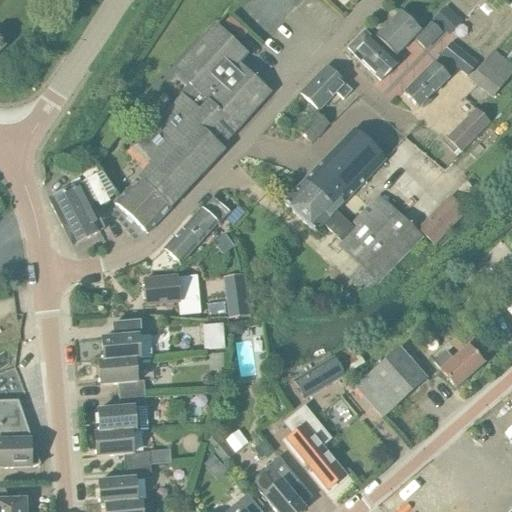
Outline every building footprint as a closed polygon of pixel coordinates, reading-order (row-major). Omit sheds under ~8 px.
[(39,6),(35,11),(37,16),(43,17),(46,13),(44,7),(39,6)] [(399,10),(374,37),(396,57),(420,31),(400,11),(399,10)] [(431,23),(413,40),(425,52),(442,34),(431,23)] [(181,97),(132,150),(127,155),(145,172),(138,179),(169,209),(223,152),(216,145),(234,127),(237,130),(271,94),(239,65),(248,56),(216,26),(173,71),(194,91),(185,101),(181,97)] [(398,63),(364,31),(347,49),(354,55),(353,56),(380,82),(398,63)] [(440,57),(417,80),(403,94),(418,109),(420,107),(423,109),(431,101),(428,98),(457,70),(467,78),(475,67),(447,46),(439,57),(440,57)] [(492,99),(511,74),(511,65),(494,51),(469,80),(492,99)] [(351,92),(325,67),(300,94),(318,111),(334,93),(342,101),(351,92)] [(460,153),(489,123),(475,109),(445,139),(460,153)] [(315,113),(298,132),(311,144),(328,125),(315,113)] [(304,182),(335,212),(384,161),(353,131),(304,182)] [(83,184),(50,200),(48,201),(72,247),(99,233),(99,232),(104,229),(90,202),(91,201),(103,205),(114,195),(90,160),(77,173),(83,184)] [(138,179),(128,189),(115,204),(147,234),(170,210),(169,209),(138,179)] [(393,268),(350,226),(335,212),(304,182),(283,204),(314,234),(323,225),(341,242),(337,245),(378,284),(393,268)] [(378,196),(368,207),(350,226),(393,268),(422,238),(378,196)] [(216,225),(218,227),(230,214),(212,198),(164,250),(180,265),(216,225)] [(418,231),(433,245),(464,214),(449,199),(418,231)] [(225,234),(212,244),(221,258),(235,248),(225,234)] [(498,263),(480,281),(511,317),(511,316),(511,266),(507,271),(498,263)] [(359,267),(349,278),(366,295),(376,284),(359,267)] [(144,282),(146,306),(178,303),(180,317),(200,315),(196,277),(144,282)] [(243,277),(222,280),(227,320),(248,317),(243,277)] [(458,287),(451,294),(464,307),(470,301),(458,287)] [(242,322),(229,324),(231,337),(244,335),(242,322)] [(139,338),(140,338),(139,323),(113,325),(114,338),(101,339),(103,362),(138,359),(140,359),(139,338)] [(433,364),(442,374),(455,389),(484,364),(469,347),(477,340),(467,329),(450,344),(461,357),(455,362),(453,359),(452,360),(445,353),(433,364)] [(364,364),(353,346),(293,382),(303,401),(305,399),(364,364)] [(425,379),(412,364),(399,349),(355,388),(382,418),(425,379)] [(138,359),(103,362),(98,363),(100,386),(117,385),(118,401),(145,399),(144,382),(137,382),(136,362),(138,362),(138,359)] [(212,387),(213,383),(212,379),(209,378),(205,378),(202,382),(202,385),(205,388),(209,389),(212,387)] [(145,399),(118,401),(119,409),(97,411),(99,434),(135,431),(148,430),(146,409),(145,399)] [(0,469),(11,469),(31,468),(40,465),(35,450),(30,450),(30,442),(32,442),(21,410),(9,414),(5,402),(0,401),(0,469)] [(303,409),(282,426),(292,438),(286,442),(315,475),(327,490),(344,476),(332,461),(321,451),(331,442),(303,409)] [(135,431),(99,434),(94,434),(96,458),(123,456),(124,468),(150,466),(149,453),(132,454),(131,433),(135,432),(135,431)] [(216,435),(206,444),(224,464),(234,455),(216,435)] [(262,442),(253,451),(261,460),(270,452),(262,442)] [(278,458),(267,468),(250,482),(273,510),(275,511),(301,511),(304,509),(290,493),(300,484),(283,464),(278,458)] [(150,466),(124,468),(125,480),(98,482),(100,506),(105,506),(141,503),(141,502),(136,502),(135,481),(151,480),(150,466)] [(0,511),(26,511),(24,501),(0,502),(0,490),(0,489),(0,511)] [(260,511),(247,495),(236,504),(226,511),(260,511)] [(141,511),(141,503),(105,506),(105,511),(141,511)]
